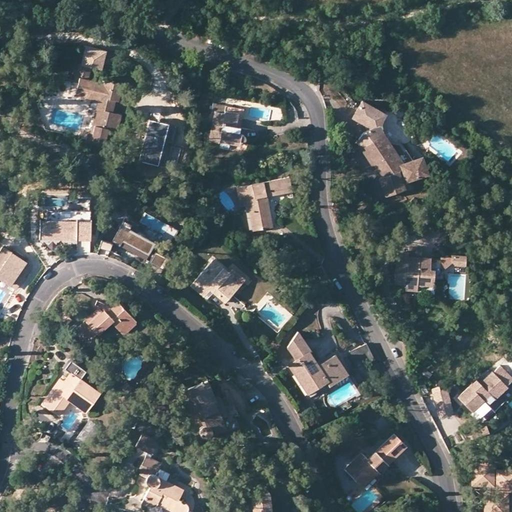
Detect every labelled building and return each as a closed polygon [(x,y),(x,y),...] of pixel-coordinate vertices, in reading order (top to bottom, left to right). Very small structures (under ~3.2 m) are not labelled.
[(78,83),(77,90),(99,95),(97,101),(92,126),(95,127),(91,145),(106,149),(109,133),(118,135),(122,113),(120,112),(113,111),(118,83),(102,80),(102,82),(90,80),(92,67),(98,68),(100,56),(84,52),(82,65),(79,64),(75,82),(78,83)] [(126,85),(118,83),(113,111),(120,112),(126,85)] [(75,96),(97,101),(99,95),(77,90),(75,96)] [(411,158),(395,143),(393,145),(386,137),(385,138),(384,136),(382,132),(381,128),(381,124),(382,121),(383,118),(385,115),(386,114),(363,101),(353,116),(368,125),(369,128),(365,130),(362,133),(360,136),(359,138),(361,141),(365,147),(363,149),(373,165),(376,163),(380,169),(383,177),(381,178),(387,196),(405,189),(401,179),(409,176),(425,170),(419,155),(411,158)] [(226,106),(224,112),(239,114),(235,134),(240,135),(244,110),(226,106)] [(224,114),(214,112),(208,143),(220,145),(220,142),(241,146),(242,143),(243,144),(244,144),(245,143),(246,143),(247,143),(248,142),(248,141),(249,139),(248,138),(248,137),(247,136),(246,136),(243,135),(240,135),(235,134),(239,114),(224,112),(224,114)] [(413,186),(409,176),(401,179),(405,189),(413,186)] [(291,178),(245,187),(248,205),(254,232),(274,228),(268,197),(293,192),(291,178)] [(245,187),(237,189),(241,207),(248,205),(245,187)] [(90,209),(46,208),(45,221),(38,221),(38,237),(89,239),(90,209)] [(419,243),(441,240),(438,221),(416,225),(419,243)] [(130,228),(121,223),(112,240),(147,259),(151,251),(161,256),(168,244),(136,226),(133,233),(129,231),(130,228)] [(446,238),(451,249),(461,245),(456,234),(446,238)] [(101,240),(99,249),(108,251),(110,241),(101,240)] [(32,266),(1,244),(0,244),(0,279),(15,290),(32,266)] [(397,249),(395,281),(405,282),(405,288),(412,289),(413,283),(417,283),(422,284),(434,275),(438,275),(439,267),(439,257),(420,256),(421,246),(408,245),(408,250),(397,249)] [(143,261),(122,249),(118,256),(140,268),(143,261)] [(439,255),(439,257),(439,267),(454,266),(454,258),(454,255),(439,255)] [(454,266),(459,266),(464,267),(464,255),(454,255),(454,258),(454,266)] [(242,284),(214,260),(191,287),(205,298),(211,292),(226,304),(242,284)] [(321,268),(308,275),(315,289),(329,281),(321,268)] [(433,285),(434,275),(422,284),(433,285)] [(101,308),(104,312),(116,301),(113,297),(101,308)] [(138,322),(116,301),(104,312),(101,308),(82,327),(95,340),(112,323),(124,335),(127,335),(138,325),(138,322)] [(56,330),(49,332),(50,339),(58,338),(56,330)] [(329,382),(331,385),(348,374),(335,355),(319,366),(310,352),(312,351),(299,331),(287,348),(296,361),(289,366),(308,395),(329,382)] [(375,359),(367,344),(352,352),(357,366),(375,359)] [(61,379),(42,404),(59,417),(70,401),(86,413),(100,393),(82,380),(87,372),(72,362),(66,371),(69,373),(64,381),(61,379)] [(457,396),(472,411),(484,399),(489,404),(507,386),(506,385),(511,378),(511,376),(499,364),(492,371),(490,370),(478,381),(475,378),(457,396)] [(180,393),(185,405),(193,402),(198,414),(203,426),(202,426),(201,427),(200,428),(200,429),(199,430),(199,431),(199,432),(199,433),(199,434),(199,435),(200,436),(201,437),(202,438),(204,438),(206,439),(207,439),(209,438),(211,437),(212,436),(212,435),(213,434),(213,433),(213,432),(213,430),(214,430),(216,434),(238,424),(235,416),(249,410),(243,392),(230,381),(211,388),(209,381),(180,393)] [(329,382),(308,395),(310,398),(331,385),(329,382)] [(436,402),(447,399),(444,387),(438,389),(438,386),(432,388),(436,402)] [(450,411),(447,399),(436,402),(439,414),(450,411)] [(484,399),(472,411),(477,416),(489,404),(484,399)] [(190,418),(198,414),(193,402),(185,405),(190,418)] [(490,431),(487,424),(471,430),(474,438),(490,431)] [(156,441),(142,434),(137,446),(149,452),(153,454),(158,444),(156,441)] [(345,470),(360,485),(376,468),(380,472),(405,447),(393,434),(367,459),(361,453),(345,470)] [(152,457),(147,455),(139,472),(146,476),(145,478),(145,479),(145,480),(145,482),(146,483),(147,485),(148,486),(150,487),(142,503),(145,505),(146,505),(148,506),(151,506),(153,506),(155,506),(157,505),(158,504),(173,511),(186,511),(187,511),(188,509),(188,507),(188,506),(187,505),(187,503),(186,503),(185,501),(180,499),(184,489),(156,475),(162,462),(152,457)] [(486,511),(511,511),(511,469),(494,469),(494,463),(474,464),(474,483),(493,483),(493,492),(486,492),(486,511)] [(365,488),(380,472),(376,468),(360,485),(365,488)] [(271,511),(271,495),(252,496),(253,511),(271,511)]
